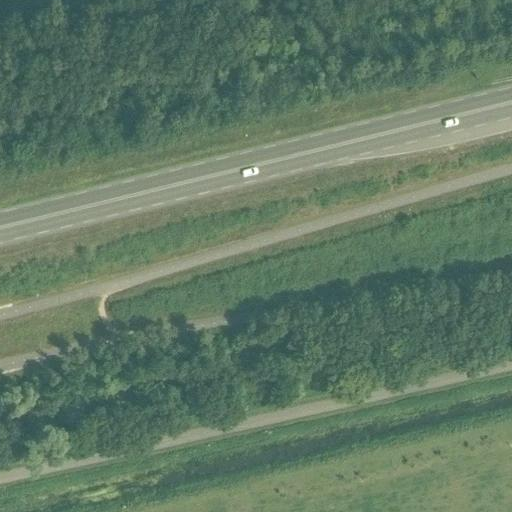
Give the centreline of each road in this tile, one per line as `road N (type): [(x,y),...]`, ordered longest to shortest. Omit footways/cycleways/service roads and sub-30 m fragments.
road 1 (primary): [(0,230),(511,105)]
road 2 (unclassified): [(0,481),(511,367)]
